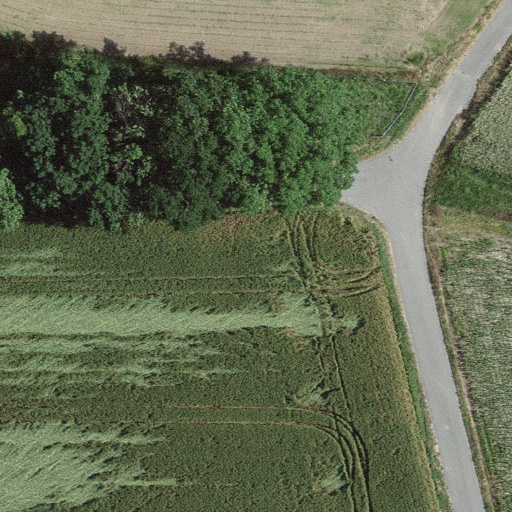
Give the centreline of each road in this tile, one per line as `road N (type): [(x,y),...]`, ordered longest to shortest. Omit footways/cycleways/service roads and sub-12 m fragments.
road 1 (track): [(479,511),(412,229),(440,126),(511,27)]
road 2 (track): [(0,203),(370,197),(412,229)]
